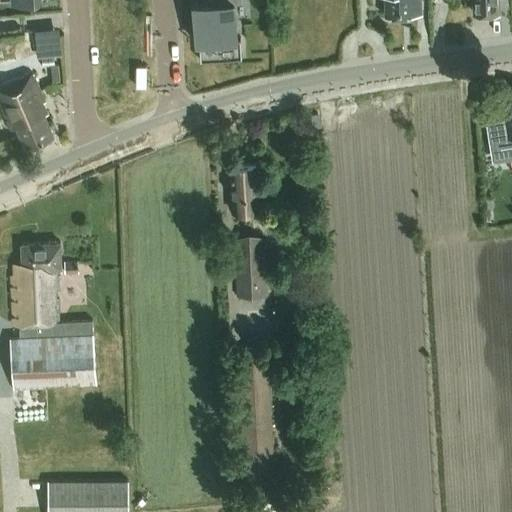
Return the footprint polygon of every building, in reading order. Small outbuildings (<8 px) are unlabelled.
[(209,0),(209,1),(191,2),(193,45),(199,44),(200,58),(241,55),(240,36),(236,37),(234,0),(209,0)] [(384,0),(385,15),(422,14),(421,0),(384,0)] [(473,0),(474,13),(500,12),(499,0),(473,0)] [(36,44),(59,45),(60,27),(36,26),(36,44)] [(25,148),(54,135),(45,115),(49,113),(44,102),(46,101),(34,74),(0,88),(0,103),(11,130),(16,127),(25,148)] [(503,136),(511,134),(511,87),(503,89),(507,113),(500,114),(503,136)] [(233,210),(259,208),(257,162),(231,163),(233,210)] [(238,296),(268,295),(265,236),(235,237),(238,296)] [(14,276),(16,324),(20,324),(21,336),(11,337),(14,389),(96,384),(93,319),(60,321),(57,270),(62,270),(60,241),(21,243),(23,276),(14,276)] [(78,259),(64,260),(65,273),(79,272),(78,259)] [(317,270),(274,272),(275,293),(318,291),(317,270)] [(244,492),(274,490),(266,346),(236,348),(244,492)] [(48,511),(128,511),(128,480),(48,480),(48,511)]
